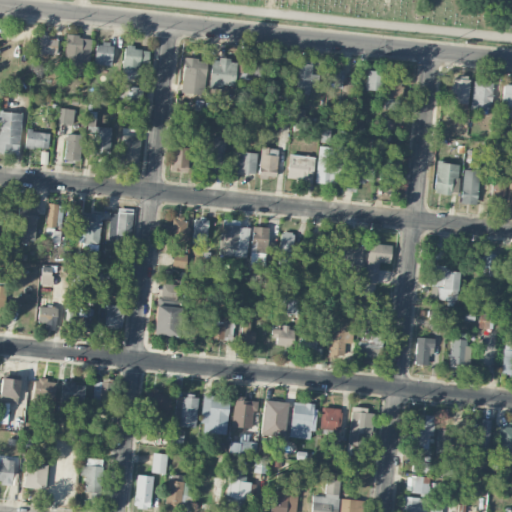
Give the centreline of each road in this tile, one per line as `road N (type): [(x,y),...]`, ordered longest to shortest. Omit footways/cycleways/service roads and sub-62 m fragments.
road 1 (residential): [(511,229),(0,175)]
road 2 (residential): [(511,59),(0,5)]
road 3 (residential): [(511,399),(0,345)]
road 4 (residential): [(172,23),(120,511)]
road 5 (residential): [(433,51),(383,511)]
